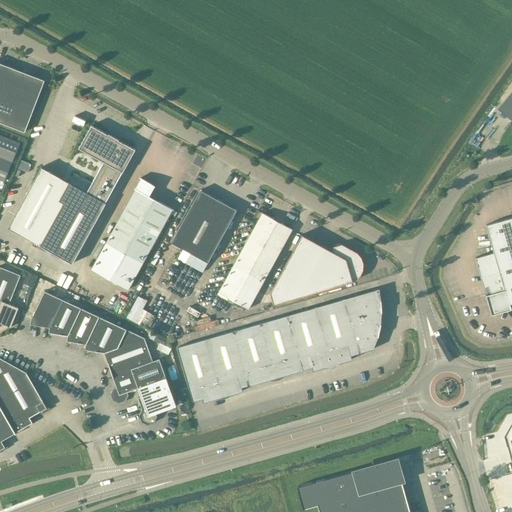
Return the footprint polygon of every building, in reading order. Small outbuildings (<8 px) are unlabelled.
[(0,63),(0,122),(25,132),(44,81),(0,63)] [(511,91),(497,109),(511,120),(511,91)] [(8,228),(72,264),(106,203),(122,172),(123,173),(135,149),(119,140),(119,139),(109,133),(108,134),(91,125),(79,148),(103,162),(87,192),(41,167),(8,228)] [(0,179),(5,182),(20,143),(0,135),(0,179)] [(21,160),(18,169),(28,173),(31,164),(21,160)] [(99,256),(92,268),(129,289),(136,276),(142,263),(172,209),(154,199),(149,196),(152,191),(155,185),(148,181),(141,177),(140,178),(142,179),(136,189),(106,243),(99,256)] [(171,243),(208,263),(237,210),(200,190),(171,243)] [(233,306),(242,311),(244,307),(248,309),(263,283),(292,229),(262,213),(233,267),(218,292),(235,302),(233,306)] [(511,217),(486,225),(494,253),(475,258),(484,287),(489,286),(492,296),(491,297),(490,299),(489,300),(489,302),(489,304),(490,306),(491,307),(492,309),(494,310),(495,311),(497,311),(499,311),(501,311),(502,310),(504,309),(505,308),(506,307),(507,305),(511,303),(511,217)] [(270,293),(273,305),(352,282),(352,280),(355,279),(360,273),(361,267),(360,260),(356,254),(336,243),(334,243),(332,244),(331,247),(333,249),(332,251),(322,246),(302,235),(270,293)] [(0,302),(1,301),(9,304),(20,275),(0,267),(0,302)] [(32,285),(35,276),(28,273),(25,282),(32,285)] [(380,289),(177,347),(193,401),(202,399),(203,402),(242,391),(241,387),(250,385),(303,370),(303,369),(311,367),(313,371),(352,359),(351,356),(373,349),(378,337),(379,332),(381,332),(382,328),(380,327),(381,324),(382,312),(382,310),(383,310),(383,306),(381,306),(380,296),(380,289)] [(49,327),(62,300),(45,291),(32,319),(31,324),(49,327)] [(145,308),(150,299),(140,294),(128,317),(141,324),(146,314),(148,315),(151,311),(145,308)] [(68,336),(80,308),(62,300),(49,327),(48,332),(67,336),(68,336)] [(1,301),(0,302),(0,323),(10,328),(18,308),(9,304),(1,301)] [(86,345),(98,317),(80,308),(68,336),(67,336),(67,341),(86,345)] [(116,349),(125,330),(98,317),(86,345),(85,350),(104,353),(116,349)] [(131,370),(152,362),(152,361),(144,338),(125,330),(116,349),(104,353),(116,387),(113,388),(110,395),(112,401),(118,404),(125,401),(128,395),(127,392),(137,388),(138,388),(131,370)] [(157,334),(153,347),(168,352),(172,339),(157,334)] [(0,407),(15,434),(16,434),(15,433),(33,423),(30,418),(47,408),(26,373),(0,358),(0,407)] [(141,422),(147,425),(153,422),(157,416),(155,413),(165,410),(176,406),(158,359),(152,361),(152,362),(131,370),(138,388),(137,388),(139,393),(141,397),(138,398),(142,410),(139,416),(141,422)] [(0,450),(4,448),(1,441),(14,433),(15,434),(0,407),(0,450)] [(303,508),(296,510),(296,511),(410,511),(402,481),(403,480),(400,471),(398,461),(377,467),(356,472),(355,471),(355,470),(326,478),(297,486),(300,498),(303,508)]
